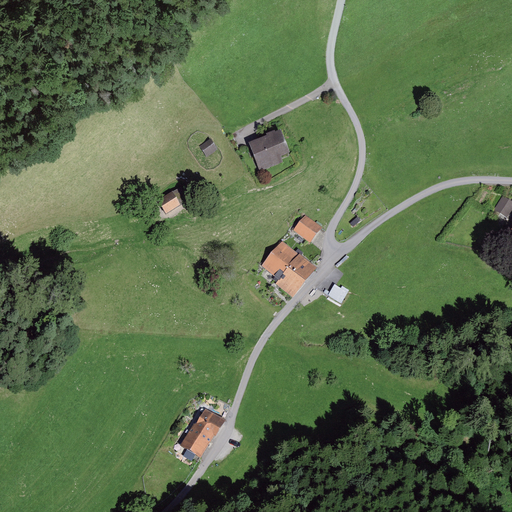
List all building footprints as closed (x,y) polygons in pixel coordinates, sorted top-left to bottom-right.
[(289,159),(278,133),(247,146),(258,173),(289,159)] [(217,153),(210,142),(200,149),(206,159),(217,153)] [(185,209),(174,194),(163,202),(173,217),(185,209)] [(511,205),(510,204),(503,199),(493,214),(506,223),(511,213),(511,205)] [(321,232),(304,218),(293,230),(311,245),(316,238),(321,232)] [(357,219),(350,225),(353,229),(360,223),(357,219)] [(317,270),(285,245),(263,273),(295,298),(317,270)] [(347,295),(335,287),(328,298),(341,306),(347,295)] [(225,427),(207,415),(183,449),(200,462),(225,427)]
